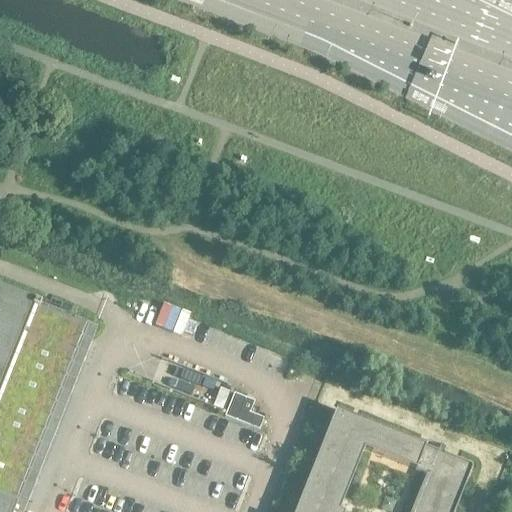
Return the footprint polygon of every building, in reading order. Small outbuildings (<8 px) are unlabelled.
[(0,511),(13,511),(88,326),(0,290),(0,511)] [(156,325),(184,335),(192,313),(165,302),(156,325)] [(197,323),(191,337),(256,363),(261,349),(235,339),(240,328),(232,325),(228,335),(197,323)] [(175,395),(230,406),(235,379),(181,368),(175,395)] [(263,427),(265,416),(253,413),(257,398),(234,393),(228,419),(263,427)] [(454,511),(471,468),(472,468),(472,467),(471,466),(470,465),(425,447),(335,411),(294,511),(454,511)]
